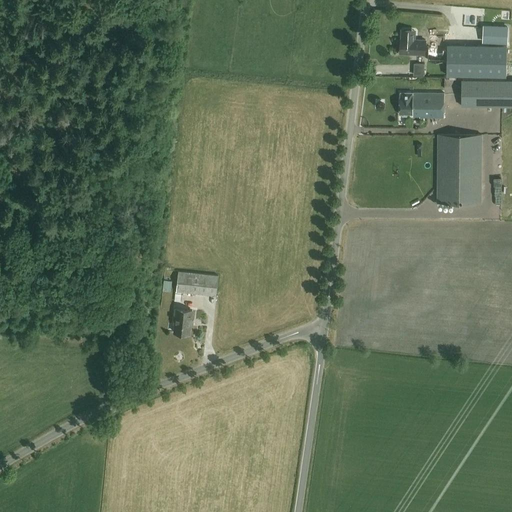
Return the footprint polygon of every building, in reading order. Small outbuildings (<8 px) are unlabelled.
[(507,25),(482,25),(483,41),(507,41),(507,25)] [(414,39),(415,30),(401,30),(400,39),(399,53),(424,55),(424,40),(414,39)] [(443,61),(444,37),(428,36),(427,60),(443,61)] [(511,41),(464,41),(464,66),(448,66),(448,77),(511,77),(511,41)] [(415,59),(415,70),(425,71),(425,59),(415,59)] [(511,80),(462,80),(462,106),(511,106),(511,80)] [(444,117),(444,93),(421,93),(400,93),(400,98),(400,97),(400,114),(402,114),(403,116),(407,116),(408,114),(420,114),(420,117),(444,117)] [(482,203),(482,134),(437,134),(437,202),(482,203)] [(215,296),(217,276),(178,272),(176,291),(215,296)] [(191,326),(192,320),(190,320),(191,310),(175,308),(173,323),(175,323),(174,334),(189,336),(190,326),(191,326)]
